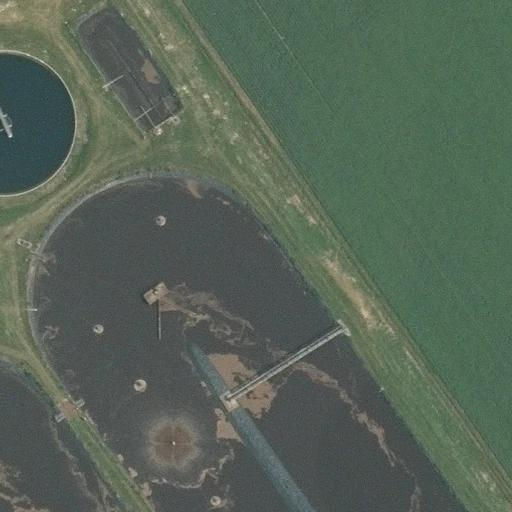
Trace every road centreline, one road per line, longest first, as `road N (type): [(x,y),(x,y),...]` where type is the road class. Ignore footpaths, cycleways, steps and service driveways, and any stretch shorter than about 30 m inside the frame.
road 1 (track): [(0,230),(129,157),(202,159),(260,201),(475,511)]
road 2 (track): [(0,310),(135,511)]
road 3 (track): [(56,0),(64,42),(102,116),(79,181)]
